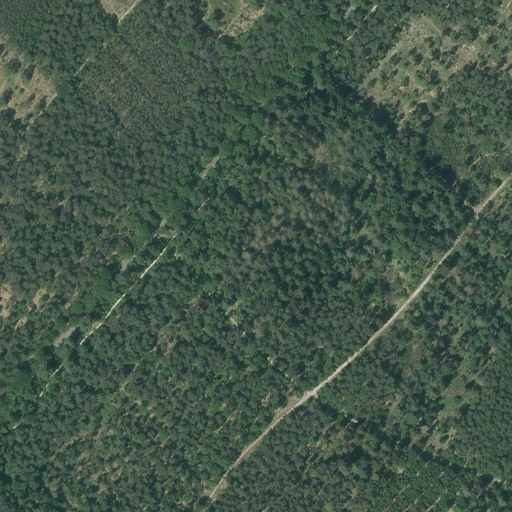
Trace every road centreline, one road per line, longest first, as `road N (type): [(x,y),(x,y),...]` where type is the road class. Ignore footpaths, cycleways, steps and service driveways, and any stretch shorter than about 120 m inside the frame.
road 1 (secondary): [(0,410),(355,0)]
road 2 (track): [(309,394),(427,275),(511,174)]
road 3 (track): [(309,394),(362,427),(511,484)]
road 4 (track): [(449,188),(306,59)]
road 5 (track): [(141,0),(19,148)]
road 6 (track): [(19,148),(166,221),(169,244)]
road 7 (track): [(285,377),(169,244)]
road 8 (track): [(203,511),(248,449),(309,394)]
